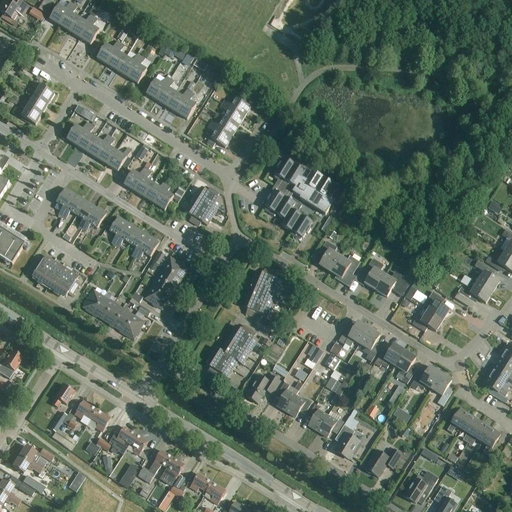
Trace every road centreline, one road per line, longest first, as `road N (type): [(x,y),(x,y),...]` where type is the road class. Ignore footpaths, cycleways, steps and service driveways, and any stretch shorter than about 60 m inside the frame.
road 1 (residential): [(400,511),(162,361)]
road 2 (residential): [(458,364),(237,237)]
road 3 (residential): [(237,237),(226,175),(80,84)]
road 4 (tertiary): [(295,497),(140,398)]
road 5 (residential): [(219,264),(70,170)]
